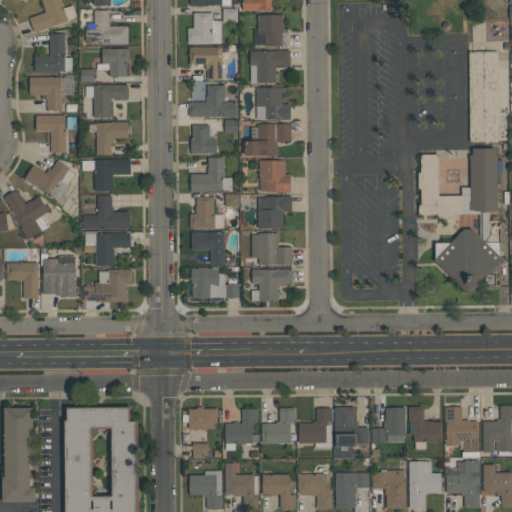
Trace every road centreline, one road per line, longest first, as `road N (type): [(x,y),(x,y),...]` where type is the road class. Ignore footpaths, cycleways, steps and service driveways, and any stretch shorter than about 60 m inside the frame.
road 1 (tertiary): [(163,0),(170,511)]
road 2 (residential): [(511,319),(0,324)]
road 3 (residential): [(511,382),(0,387)]
road 4 (residential): [(317,0),(320,321)]
road 5 (tertiary): [(307,353),(511,350)]
road 6 (tertiary): [(14,357),(168,355)]
road 7 (tertiary): [(168,355),(307,353)]
